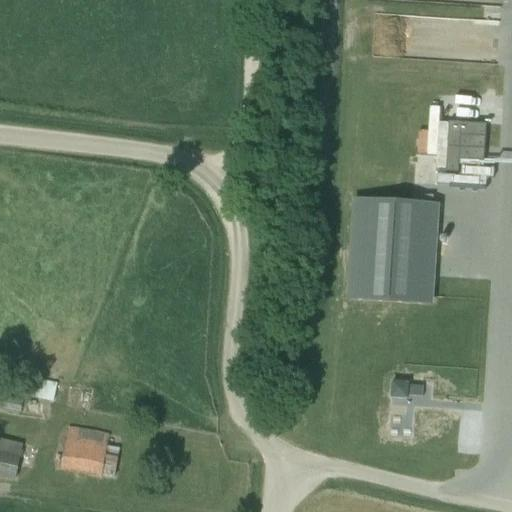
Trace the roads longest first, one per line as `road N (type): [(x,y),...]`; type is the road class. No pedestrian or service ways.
road 1 (unclassified): [(511,511),(285,456),(261,440),(242,418),(228,362),(241,232),(219,178),(160,153),(0,136)]
road 2 (track): [(219,178),(246,134),(256,0)]
